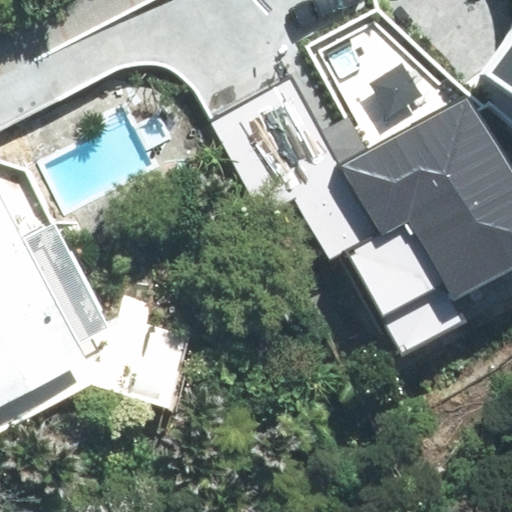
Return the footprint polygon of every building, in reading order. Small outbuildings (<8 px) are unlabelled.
[(377,7),(303,45),(342,119),(440,69),(377,7)] [(511,29),(476,76),(511,103),(511,29)] [(346,119),(269,159),(324,262),(336,256),(371,322),(511,246),(511,228),(495,197),(508,190),(467,114),(371,165),(346,119)] [(0,201),(0,404),(84,361),(0,201)] [(152,302),(99,293),(81,396),(169,412),(184,333),(147,327),(152,302)]
